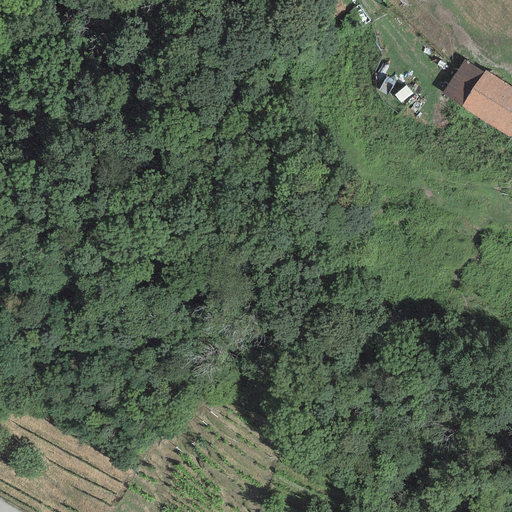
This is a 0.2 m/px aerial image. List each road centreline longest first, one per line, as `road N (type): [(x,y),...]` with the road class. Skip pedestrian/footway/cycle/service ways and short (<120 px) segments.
road 1 (track): [(153,118),(186,165),(206,156),(248,0)]
road 2 (track): [(99,0),(153,118)]
